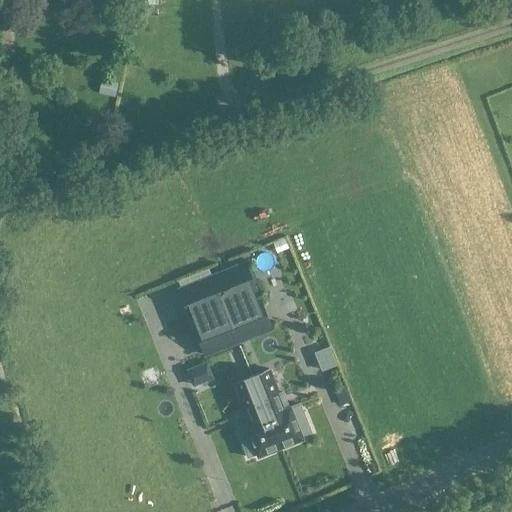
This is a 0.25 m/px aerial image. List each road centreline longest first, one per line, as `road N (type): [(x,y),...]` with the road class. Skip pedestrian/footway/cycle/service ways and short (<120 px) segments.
road 1 (track): [(511,23),(0,180)]
road 2 (tertiary): [(365,511),(511,442)]
